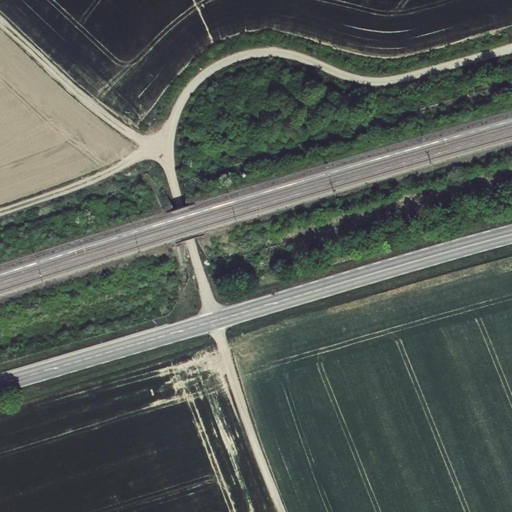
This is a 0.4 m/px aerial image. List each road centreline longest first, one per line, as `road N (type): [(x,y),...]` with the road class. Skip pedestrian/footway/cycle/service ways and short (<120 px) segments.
road 1 (track): [(511,50),(371,86),(264,56),(232,60),(191,83),(170,116),(165,146),(214,321)]
road 2 (secondary): [(511,235),(0,384)]
road 3 (track): [(165,146),(122,129),(0,22)]
road 4 (track): [(281,511),(214,321)]
road 5 (track): [(165,146),(0,213)]
